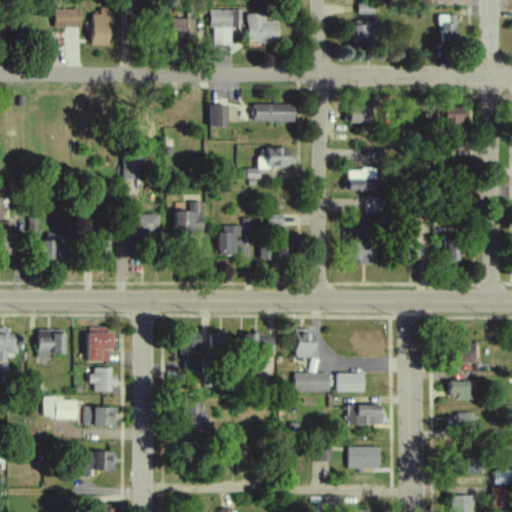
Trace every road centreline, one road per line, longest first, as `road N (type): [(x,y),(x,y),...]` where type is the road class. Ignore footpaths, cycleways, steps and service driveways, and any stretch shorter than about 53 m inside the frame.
road 1 (residential): [(511,76),(0,73)]
road 2 (tertiary): [(0,297),(511,300)]
road 3 (residential): [(489,300),(488,0)]
road 4 (residential): [(321,299),(319,0)]
road 5 (residential): [(142,511),(143,298)]
road 6 (residential): [(413,511),(408,299)]
